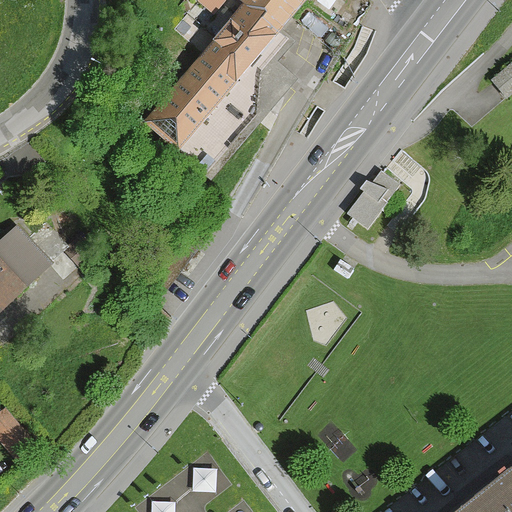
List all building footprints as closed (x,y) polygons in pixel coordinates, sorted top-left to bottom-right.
[(226,0),(199,0),(199,1),(214,14),(226,0)] [(305,0),(240,0),(244,3),(278,32),(305,0)] [(278,32),(244,3),(143,122),(177,151),(211,179),(296,79),(277,63),(293,44),(278,32)] [(511,93),(511,62),(491,80),(507,98),(511,93)] [(382,170),(347,213),(368,230),(390,203),(387,201),(400,185),(382,170)] [(0,312),(52,262),(16,225),(0,240),(0,312)] [(182,236),(137,292),(153,305),(198,249),(182,236)] [(6,409),(0,414),(0,442),(16,462),(36,445),(6,409)] [(511,511),(511,468),(455,511),(511,511)]
